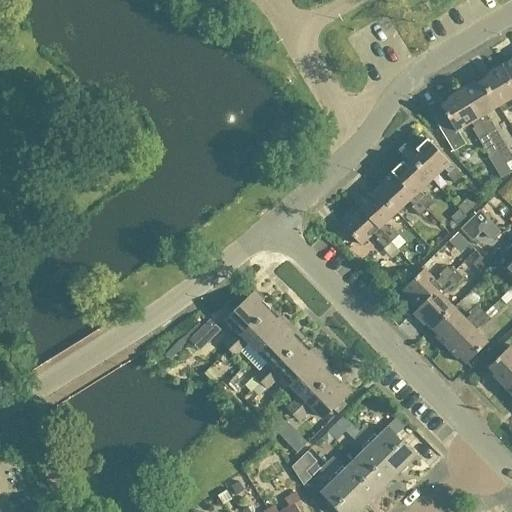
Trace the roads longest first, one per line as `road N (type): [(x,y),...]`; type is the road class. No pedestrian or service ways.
road 1 (unclassified): [(0,414),(129,334),(272,226)]
road 2 (unclassified): [(272,226),(355,153),(402,88),(511,16)]
road 3 (unclassified): [(486,455),(272,226)]
